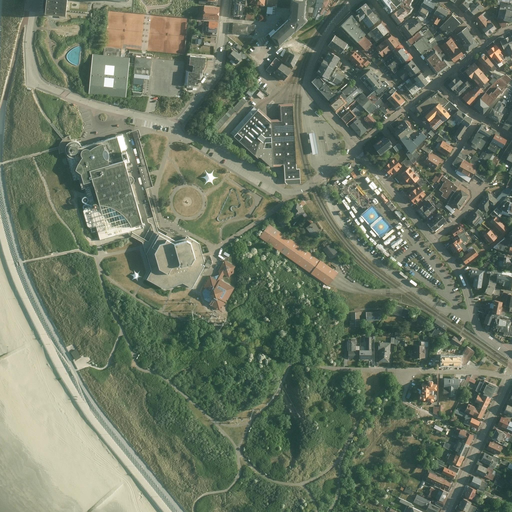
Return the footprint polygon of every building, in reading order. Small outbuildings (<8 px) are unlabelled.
[(46,0),(46,12),(61,14),(66,14),(66,10),(67,0),(111,0),(127,2),(128,0),(46,0)] [(233,0),(232,16),(241,17),(241,19),(247,19),(247,14),(244,14),(245,6),(247,6),(247,0),(233,0)] [(270,36),(279,46),(307,20),(305,16),(306,0),(291,0),(290,8),(289,16),(288,19),(270,36)] [(277,0),(277,7),(290,8),(291,0),(277,0)] [(323,0),(323,3),(321,7),(318,12),(322,14),(327,6),(329,0),(323,0)] [(363,0),(351,10),(361,22),(364,20),(368,26),(377,19),(378,21),(381,18),(375,10),(372,12),(371,10),(373,8),(366,0),(363,0)] [(383,8),(388,13),(395,7),(402,2),(399,0),(376,0),(377,0),(379,3),(380,3),(380,4),(382,6),(383,6),(383,7),(383,8)] [(395,11),(388,17),(396,27),(400,24),(399,22),(404,19),(403,17),(406,15),(407,16),(408,15),(407,14),(410,12),(412,8),(410,5),(412,0),(402,0),(402,2),(395,7),(396,9),(395,10),(395,11)] [(423,0),(419,7),(417,11),(426,16),(429,10),(430,11),(433,5),(435,6),(438,1),(435,0),(423,0)] [(465,10),(474,1),(473,0),(465,0),(460,5),(465,10)] [(475,0),(474,1),(465,10),(472,17),(484,6),(478,0),(475,0)] [(501,4),(497,17),(511,21),(511,1),(501,0),(501,4)] [(438,1),(435,6),(433,10),(435,11),(430,20),(434,23),(438,25),(442,18),(443,18),(448,11),(447,9),(445,8),(444,9),(439,6),(441,3),(438,1)] [(219,19),(221,7),(205,6),(204,18),(219,19)] [(321,7),(315,6),(313,15),(316,16),(318,12),(321,7)] [(386,14),(388,17),(395,11),(395,10),(396,9),(395,7),(388,13),(386,14)] [(484,12),(475,19),(488,35),(497,28),(484,12)] [(349,37),(355,43),(363,35),(365,33),(362,30),(364,29),(361,26),(359,28),(357,26),(360,24),(349,13),(337,25),(342,30),(344,28),(351,35),(349,37)] [(451,15),(439,27),(446,34),(451,30),(451,31),(459,23),(460,25),(463,22),(459,17),(457,19),(455,17),(454,18),(451,15)] [(400,24),(396,27),(406,38),(423,24),(418,18),(417,19),(416,18),(415,18),(414,17),(408,22),(406,19),(400,24)] [(386,25),(382,19),(376,24),(377,25),(368,33),(372,38),(373,37),(376,41),(387,31),(388,32),(390,30),(387,26),(385,28),(384,27),(384,26),(386,25)] [(217,35),(218,21),(205,21),(205,31),(210,31),(210,35),(217,35)] [(246,33),(246,34),(253,35),(254,24),(233,23),(232,32),(246,33)] [(461,28),(459,30),(460,31),(457,34),(460,37),(464,44),(463,45),(468,51),(477,44),(472,38),(473,37),(468,31),(470,30),(467,26),(462,30),(461,28)] [(401,43),(391,31),(384,37),(386,39),(376,47),(377,49),(375,51),(380,57),(394,47),(395,48),(401,43)] [(415,34),(407,40),(410,45),(417,40),(416,38),(421,35),(418,31),(415,34)] [(365,36),(363,35),(355,43),(364,53),(366,51),(365,50),(367,48),(368,50),(373,45),(369,41),(372,38),(368,33),(367,32),(365,33),(367,35),(365,36)] [(419,38),(417,40),(410,45),(421,58),(425,55),(436,46),(433,42),(428,47),(425,44),(434,36),(431,32),(425,36),(424,35),(419,39),(419,38)] [(347,42),(335,34),(329,44),(341,52),(342,50),(343,51),(345,50),(349,43),(347,42)] [(440,34),(433,38),(437,43),(438,42),(443,39),(442,38),(440,34)] [(511,35),(500,41),(504,49),(507,48),(511,55),(506,58),(508,61),(510,66),(511,69),(511,68),(511,35)] [(445,41),(441,44),(444,49),(454,61),(459,57),(460,59),(465,56),(463,53),(463,54),(458,47),(457,48),(453,42),(450,38),(445,41)] [(412,58),(401,43),(395,48),(397,51),(395,53),(401,61),(401,62),(404,60),(406,63),(410,60),(412,58)] [(490,50),(487,52),(499,67),(503,64),(500,60),(504,57),(500,52),(502,51),(497,44),(493,46),(492,45),(488,48),(490,50)] [(373,45),(368,50),(366,51),(364,53),(369,57),(375,51),(377,49),(376,47),(373,45)] [(88,93),(126,97),(130,57),(121,56),(122,48),(104,46),(103,54),(92,52),(88,93)] [(293,66),(300,52),(289,47),(282,61),(293,66)] [(363,59),(355,52),(357,49),(354,47),(350,50),(353,53),(353,54),(349,51),(344,57),(348,60),(350,58),(360,68),(364,64),(361,61),(363,59)] [(243,56),(235,49),(229,56),(237,63),(243,56)] [(425,55),(421,58),(424,62),(436,78),(450,67),(444,60),(446,59),(444,56),(442,57),(441,55),(442,54),(438,50),(438,51),(435,53),(436,54),(429,60),(425,55)] [(317,61),(314,69),(327,77),(332,69),(334,71),(337,66),(335,64),(337,60),(339,61),(341,59),(339,58),(339,57),(329,51),(327,53),(327,54),(324,59),(323,59),(321,62),(319,61),(319,62),(317,61)] [(401,61),(395,53),(387,59),(388,60),(385,63),(386,65),(388,64),(390,66),(389,67),(394,73),(397,70),(396,68),(398,67),(396,64),(401,61)] [(485,53),(478,59),(489,71),(492,67),(495,70),(498,67),(485,53)] [(148,57),(135,56),(133,76),(150,77),(152,57),(148,57)] [(205,57),(189,56),(187,84),(194,85),(194,81),(197,81),(197,78),(199,78),(200,73),(202,73),(202,66),(204,66),(205,57)] [(272,70),(274,72),(282,61),(276,57),(267,69),(271,72),(272,70)] [(365,58),(363,59),(361,61),(364,64),(366,66),(369,62),(365,58)] [(420,68),(412,58),(410,60),(411,60),(392,76),(395,80),(400,76),(404,80),(411,74),(412,75),(420,68)] [(292,69),(282,61),(274,72),(284,80),(292,69)] [(475,63),(466,70),(463,66),(460,70),(467,77),(468,75),(473,80),(474,79),(481,86),(483,84),(487,88),(490,84),(487,81),(490,79),(475,63)] [(332,69),(327,77),(340,84),(344,76),(334,71),(332,69)] [(370,69),(361,77),(373,91),(382,83),(379,79),(377,80),(372,74),(373,73),(370,69)] [(424,72),(421,69),(417,73),(418,75),(414,78),(421,86),(424,84),(425,85),(429,82),(425,78),(421,74),(424,72)] [(511,78),(507,74),(502,78),(507,83),(511,78)] [(318,75),(312,80),(328,99),(332,95),(335,93),(318,75)] [(414,78),(413,76),(409,79),(411,81),(407,84),(405,81),(398,86),(400,88),(401,87),(403,89),(407,87),(412,94),(421,86),(414,78)] [(445,82),(444,85),(452,92),(455,89),(457,91),(464,84),(457,76),(452,81),(449,78),(445,82)] [(480,94),(469,106),(478,111),(480,109),(483,112),(507,83),(499,77),(497,78),(482,95),(480,94)] [(373,102),(374,102),(377,99),(373,95),(376,93),(375,92),(376,91),(378,93),(389,84),(385,81),(382,83),(373,91),(367,96),(373,102)] [(352,83),(339,94),(340,95),(349,105),(355,99),(364,107),(363,108),(365,110),(366,109),(373,102),(367,96),(366,97),(352,83)] [(252,96),(257,88),(252,84),(247,92),(252,96)] [(467,87),(464,84),(457,91),(455,89),(452,92),(458,98),(461,96),(459,94),(467,87)] [(389,96),(387,98),(388,99),(396,107),(395,108),(397,110),(401,106),(399,105),(400,104),(401,104),(403,102),(403,100),(392,88),(389,91),(390,93),(388,95),(389,96)] [(468,92),(461,100),(469,106),(480,94),(473,89),(469,93),(468,92)] [(416,106),(415,106),(421,114),(433,104),(435,106),(438,102),(443,107),(449,101),(441,94),(437,90),(416,106)] [(384,112),(385,113),(388,111),(384,107),(382,105),(387,100),(382,94),(377,99),(374,102),(377,105),(382,110),(384,112)] [(346,107),(349,105),(340,95),(329,104),(335,111),(341,106),(342,107),(344,105),(346,107)] [(242,96),(232,108),(236,111),(237,112),(247,101),(242,96)] [(502,122),(504,118),(511,103),(505,100),(503,103),(500,101),(496,107),(495,106),(489,117),(499,123),(500,121),(502,122)] [(451,116),(458,108),(449,101),(443,107),(437,113),(438,114),(429,123),(434,129),(450,114),(451,116)] [(373,102),(366,109),(370,112),(377,105),(374,102),(373,102)] [(435,106),(421,119),(425,124),(437,113),(443,107),(438,102),(435,106)] [(271,166),(284,165),(285,182),(287,184),(300,183),(299,168),(296,168),(293,103),(291,103),(288,103),(284,103),(278,103),(279,118),(271,119),(266,114),(261,110),(258,108),(257,110),(256,108),(255,108),(232,134),(238,139),(244,144),(259,157),(260,156),(262,158),(271,166)] [(213,127),(219,131),(236,111),(232,108),(231,107),(213,127)] [(232,134),(255,108),(254,107),(231,133),(232,134)] [(356,107),(351,111),(355,116),(357,115),(358,113),(360,112),(356,107)] [(463,132),(472,118),(458,108),(451,116),(447,121),(450,123),(454,119),(456,120),(455,122),(460,126),(458,128),(463,132)] [(349,110),(340,117),(346,124),(355,116),(351,111),(349,110)] [(376,120),(369,113),(364,118),(371,125),(376,120)] [(357,118),(350,124),(360,135),(367,129),(358,119),(357,118)] [(406,120),(394,128),(402,139),(413,130),(406,120)] [(477,133),(488,139),(493,131),(483,125),(477,133)] [(458,140),(463,132),(458,128),(452,137),(458,140)] [(139,166),(146,188),(148,187),(151,186),(153,186),(154,186),(140,137),(141,137),(139,129),(137,129),(133,130),(143,165),(139,166)] [(432,129),(427,135),(431,138),(436,133),(432,129)] [(408,136),(402,142),(413,152),(428,137),(422,131),(412,141),(408,136)] [(319,153),(316,132),(310,132),(313,154),(319,153)] [(508,139),(495,132),(490,140),(501,146),(504,147),(508,139)] [(488,139),(477,133),(472,143),(474,145),(473,147),(478,150),(479,147),(482,149),(488,139)] [(144,228),(118,135),(82,145),(82,143),(80,141),(77,139),(73,140),(72,138),(71,134),(65,136),(61,141),(60,144),(60,148),(60,152),(65,151),(68,156),(75,180),(80,178),(83,188),(85,188),(87,196),(90,206),(86,207),(84,210),(88,226),(92,228),(94,233),(99,231),(101,240),(144,228)] [(385,136),(375,144),(382,155),(393,146),(385,136)] [(507,159),(511,149),(511,139),(504,153),(501,151),(498,155),(507,159)] [(501,146),(490,140),(487,147),(485,146),(482,151),(483,152),(492,157),(495,151),(498,152),(501,146)] [(454,147),(444,141),(438,150),(448,156),(454,147)] [(475,156),(470,162),(477,167),(479,163),(485,167),(492,157),(483,152),(479,158),(475,156)] [(469,158),(461,153),(459,156),(469,162),(472,157),(470,156),(469,158)] [(441,161),(430,154),(425,162),(436,169),(441,161)] [(458,156),(452,164),(456,167),(462,159),(458,156)] [(396,157),(384,166),(391,174),(403,165),(396,157)] [(489,175),(464,159),(458,169),(473,179),(475,175),(485,181),(489,175)] [(411,167),(403,173),(412,184),(420,178),(411,167)] [(438,176),(436,175),(432,181),(438,184),(444,174),(440,172),(438,176)] [(428,181),(427,179),(424,181),(422,177),(417,180),(421,186),(428,181)] [(458,186),(446,177),(438,189),(450,198),(458,186)] [(151,186),(148,187),(159,226),(160,228),(168,232),(167,234),(172,237),(175,232),(163,226),(162,224),(151,186)] [(420,186),(409,196),(415,203),(427,194),(420,186)] [(489,192),(478,203),(491,215),(511,192),(511,191),(508,187),(497,199),(489,192)] [(470,195),(461,189),(451,203),(460,209),(470,195)] [(144,203),(149,218),(155,216),(150,199),(148,200),(148,202),(144,203)] [(430,200),(417,211),(425,220),(438,210),(430,200)] [(291,212),(297,219),(306,211),(298,202),(292,207),(294,210),(291,212)] [(450,216),(455,210),(447,203),(445,206),(451,211),(448,214),(450,216)] [(483,218),(475,211),(468,218),(476,226),(483,218)] [(440,213),(428,223),(435,231),(440,227),(447,221),(440,213)] [(144,242),(147,253),(158,232),(160,229),(159,227),(155,216),(149,218),(150,221),(153,223),(154,226),(155,231),(150,240),(146,238),(145,238),(134,232),(132,235),(144,242)] [(277,220),(283,228),(287,225),(280,217),(277,220)] [(493,219),(487,225),(499,237),(505,231),(493,219)] [(326,264),(269,223),(259,237),(328,286),(330,284),(332,281),(334,277),(336,274),(338,272),(326,264)] [(307,227),(314,237),(321,233),(314,223),(307,227)] [(459,224),(452,230),(455,235),(463,229),(459,224)] [(193,286),(207,261),(200,243),(189,237),(183,238),(178,240),(172,237),(167,234),(161,230),(160,229),(158,232),(147,253),(152,268),(147,277),(167,288),(183,282),(185,282),(193,286)] [(481,237),(488,245),(495,239),(488,231),(481,237)] [(460,237),(450,245),(456,253),(463,247),(460,243),(463,241),(460,237)] [(332,258),(338,253),(330,244),(324,249),(332,258)] [(474,248),(462,256),(467,264),(479,255),(474,248)] [(511,257),(504,256),(503,265),(510,266),(509,271),(511,271),(511,257)] [(237,265),(229,260),(225,259),(219,269),(219,271),(216,276),(211,276),(206,282),(207,284),(202,292),(204,302),(219,311),(225,302),(235,285),(224,278),(227,274),(231,276),(237,265)] [(484,266),(488,268),(492,262),(488,259),(484,266)] [(474,286),(482,287),(484,269),(472,268),(471,276),(475,277),(474,286)] [(511,288),(511,274),(497,272),(497,274),(496,281),(498,281),(505,282),(504,287),(511,288)] [(496,281),(497,274),(491,273),(490,281),(497,284),(498,281),(496,281)] [(497,284),(490,281),(489,284),(486,291),(492,295),(493,293),(502,296),(504,290),(496,288),(497,284)] [(502,313),(503,302),(493,300),(491,312),(493,312),(501,313),(502,313)] [(410,310),(396,306),(394,314),(407,318),(410,310)] [(362,312),(351,312),(352,327),(360,326),(360,315),(362,315),(362,312)] [(381,312),(367,312),(367,320),(381,320),(381,312)] [(488,314),(485,324),(492,326),(495,317),(496,317),(500,318),(501,313),(493,312),(492,315),(488,314)] [(428,320),(421,315),(417,321),(424,325),(428,320)] [(511,330),(509,330),(511,320),(500,318),(496,317),(494,329),(504,330),(504,333),(511,334),(511,330)] [(448,327),(437,319),(433,324),(436,326),(431,333),(435,336),(437,333),(438,333),(441,330),(444,332),(448,327)] [(465,338),(460,335),(458,338),(455,335),(451,341),(460,347),(465,338)] [(360,344),(360,339),(349,339),(349,349),(355,349),(355,344),(360,344)] [(392,343),(378,342),(378,350),(380,350),(379,362),(391,363),(392,343)] [(425,348),(425,345),(421,345),(414,346),(414,352),(413,351),(413,355),(415,355),(415,357),(419,358),(421,358),(422,357),(426,356),(425,348)] [(460,356),(442,355),(442,364),(451,364),(460,365),(460,364),(467,364),(470,360),(476,351),(467,345),(460,356)] [(77,349),(72,352),(77,359),(82,356),(77,349)] [(358,358),(358,349),(355,349),(349,349),(349,358),(358,358)] [(372,358),(372,349),(367,349),(358,349),(358,358),(372,358)] [(450,378),(445,378),(444,387),(444,395),(449,395),(454,395),(454,388),(458,388),(459,383),(459,378),(456,378),(456,377),(456,376),(451,375),(450,378)] [(495,391),(497,386),(482,379),(481,382),(478,380),(474,389),(480,392),(489,396),(492,390),(495,391)] [(437,390),(437,383),(434,383),(434,382),(433,381),(430,381),(428,382),(428,384),(423,384),(423,388),(423,394),(421,394),(421,397),(421,399),(424,399),(428,399),(428,400),(437,401),(437,394),(434,394),(434,390),(437,390)] [(492,401),(493,398),(489,396),(480,392),(479,394),(476,393),(473,399),(479,401),(477,405),(485,409),(489,401),(489,400),(492,401)] [(484,412),(485,409),(477,405),(475,405),(474,407),(466,403),(463,412),(476,417),(475,418),(483,422),(485,418),(482,417),(484,412)] [(511,406),(507,404),(503,411),(502,411),(501,413),(502,414),(508,417),(509,416),(511,417),(511,406)] [(480,421),(468,416),(468,415),(466,414),(462,422),(468,425),(468,424),(477,427),(480,421)] [(511,421),(502,417),(498,425),(500,426),(511,431),(511,421)] [(494,428),(495,429),(491,438),(498,441),(500,438),(505,441),(506,437),(510,439),(511,434),(505,431),(504,433),(502,432),(498,430),(500,426),(498,425),(496,424),(494,428)] [(474,434),(475,432),(471,431),(470,433),(456,427),(453,432),(455,435),(461,437),(459,440),(469,445),(474,434)] [(469,445),(459,440),(456,439),(452,448),(455,449),(454,452),(464,456),(467,450),(469,445)] [(443,446),(450,449),(452,444),(446,441),(443,446)] [(502,447),(491,441),(487,449),(498,454),(502,447)] [(462,461),(464,456),(454,452),(453,453),(447,451),(444,458),(460,465),(462,461)] [(494,458),(486,454),(483,461),(491,465),(490,467),(495,469),(495,468),(497,468),(499,462),(498,462),(500,458),(495,456),(494,458)] [(477,464),(479,465),(476,472),(484,476),(494,480),(498,471),(495,469),(490,467),(489,467),(488,469),(482,466),(483,464),(478,462),(477,464)] [(457,468),(448,464),(447,468),(443,466),(437,464),(434,472),(440,475),(440,473),(450,478),(453,471),(455,471),(456,469),(457,468)] [(449,489),(452,483),(442,478),(427,471),(424,478),(439,485),(449,489)] [(482,481),(474,477),(470,485),(479,488),(486,491),(489,484),(482,481)] [(504,488),(507,483),(498,479),(496,484),(504,488)] [(445,495),(447,492),(438,488),(437,489),(432,487),(428,495),(434,498),(438,499),(436,504),(443,508),(448,498),(445,497),(445,496),(446,495),(445,495)] [(477,491),(469,487),(465,495),(462,494),(460,498),(462,499),(464,499),(467,501),(468,498),(472,500),(475,501),(478,495),(475,494),(477,491)] [(428,511),(439,511),(441,508),(430,503),(431,501),(418,495),(415,502),(424,506),(423,508),(426,510),(426,511),(428,511)] [(410,506),(412,507),(413,505),(411,505),(412,503),(398,497),(396,500),(410,506)] [(464,499),(462,499),(458,507),(457,506),(455,510),(457,511),(459,511),(460,509),(465,511),(475,511),(478,508),(471,505),(472,503),(470,502),(467,501),(464,499)]
